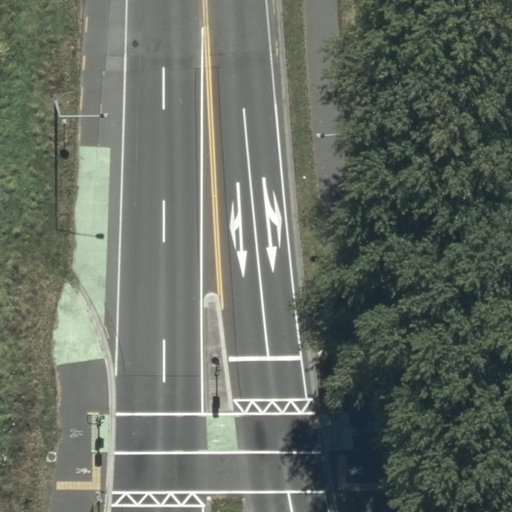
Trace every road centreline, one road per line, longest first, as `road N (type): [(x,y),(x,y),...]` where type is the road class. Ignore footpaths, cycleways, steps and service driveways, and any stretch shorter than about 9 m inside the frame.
road 1 (secondary): [(234,0),(252,53),(267,341),(292,511)]
road 2 (secondary): [(157,511),(165,61),(178,0)]
